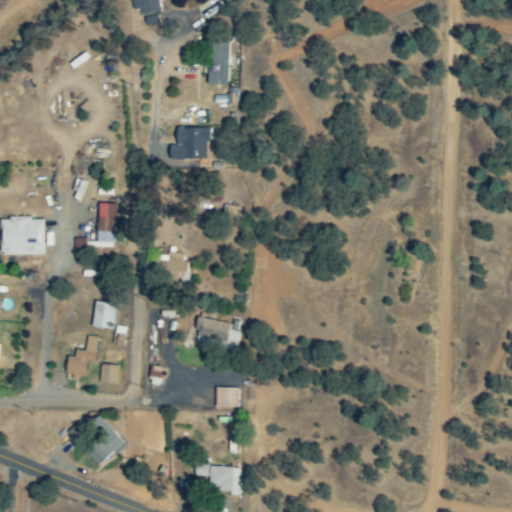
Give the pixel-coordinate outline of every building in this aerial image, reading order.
[(135,0),(138,17),(159,13),(156,0),(135,0)] [(227,44),(207,43),(205,85),(226,86),(227,44)] [(175,128),(174,161),(207,162),(208,130),(175,128)] [(113,248),(114,205),(96,204),(95,248),(113,248)] [(0,219),(0,256),(42,256),(41,219),(0,219)] [(184,284),(187,261),(157,257),(154,280),(184,284)] [(90,327),(111,331),(115,305),(94,302),(90,327)] [(223,331),(224,323),(194,319),(191,342),(223,346),(222,348),(235,350),(237,333),(223,331)] [(96,338),(86,337),(84,353),(74,352),(73,358),(67,357),(64,375),(84,378),(86,361),(93,362),(96,338)] [(116,385),(117,366),(98,365),(97,384),(116,385)] [(158,386),(159,367),(148,367),(147,386),(158,386)] [(235,409),(236,389),(214,388),(214,408),(235,409)] [(89,428),(99,437),(83,453),(97,467),(111,452),(116,455),(125,445),(98,419),(89,428)] [(76,444),(89,432),(78,421),(65,433),(76,444)] [(238,494),(238,468),(209,467),(208,494),(238,494)]
